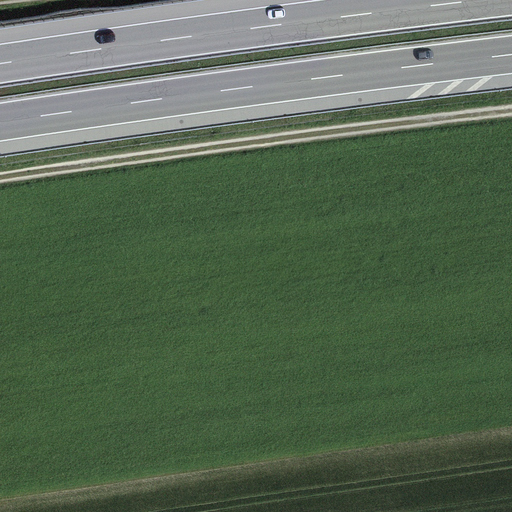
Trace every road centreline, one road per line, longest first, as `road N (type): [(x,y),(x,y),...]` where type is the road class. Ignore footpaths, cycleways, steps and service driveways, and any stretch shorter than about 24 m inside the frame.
road 1 (motorway): [(0,123),(511,54)]
road 2 (track): [(0,173),(511,109)]
road 3 (motorway): [(470,0),(0,63)]
